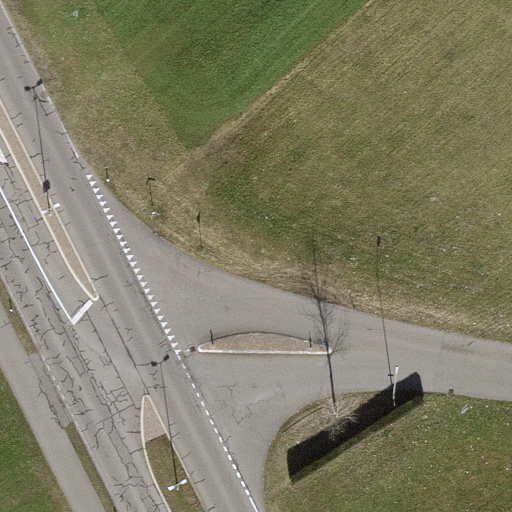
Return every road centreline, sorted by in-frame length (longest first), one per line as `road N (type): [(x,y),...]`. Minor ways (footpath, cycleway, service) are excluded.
road 1 (residential): [(511,376),(323,344),(266,342),(156,356)]
road 2 (secondary): [(156,356),(0,51)]
road 3 (secondary): [(0,212),(83,383)]
road 4 (secondary): [(233,511),(156,356)]
road 5 (secondary): [(83,383),(147,511)]
